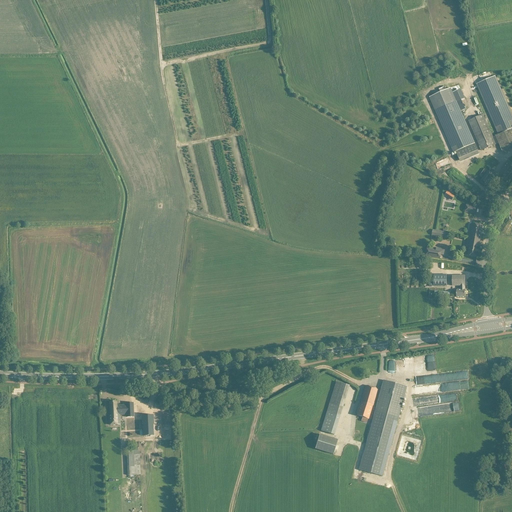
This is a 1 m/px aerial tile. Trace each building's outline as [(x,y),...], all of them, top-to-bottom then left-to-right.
[(469,121),(475,136),(482,150),(499,143),(503,151),(511,147),(511,134),(511,133),(511,113),(496,76),(477,84),(498,135),(493,137),(483,114),(469,121)] [(456,152),(466,148),(470,156),(479,152),(475,144),(450,88),(446,90),(445,87),(439,89),(440,92),(429,97),(454,153),(456,152)] [(504,168),(502,170),(499,174),(506,179),(511,171),(511,163),(508,161),(503,168),(504,168)] [(483,178),(481,181),(485,185),(493,174),(489,171),(488,171),(483,178)] [(467,205),(465,212),(474,213),(476,206),(467,205)] [(469,235),(480,238),(483,225),(473,224),(472,229),(470,229),(469,235)] [(480,238),(469,235),(467,247),(469,247),(468,255),(477,257),(480,238)] [(443,255),(444,251),(436,250),(436,251),(433,250),(434,249),(427,248),(426,256),(440,258),(441,255),(443,255)] [(429,286),(447,285),(446,274),(429,274),(429,286)] [(456,290),(457,297),(466,297),(465,290),(465,286),(465,275),(453,276),(453,285),(461,285),(461,290),(456,290)] [(382,476),(384,470),(406,386),(384,380),(359,470),(382,476)] [(349,386),(336,381),(321,431),(334,435),(349,386)] [(366,386),(364,391),(360,402),(361,402),(356,415),(367,419),(371,406),(372,406),(377,390),(365,387),(366,386)] [(110,415),(108,415),(109,421),(110,421),(110,424),(111,424),(111,425),(114,425),(117,424),(118,424),(119,424),(120,424),(120,420),(120,414),(127,414),(127,417),(134,417),(134,409),(133,403),(126,403),(126,405),(126,406),(117,407),(117,405),(117,402),(109,402),(110,406),(110,411),(110,415)] [(418,416),(459,410),(457,402),(454,402),(454,405),(417,410),(418,416)] [(153,415),(142,416),(142,424),(143,424),(144,436),(153,435),(153,424),(154,424),(153,415)] [(320,434),(319,435),(315,449),(333,454),(338,440),(320,434)] [(127,451),(128,476),(141,475),(139,451),(135,451),(127,451)]
